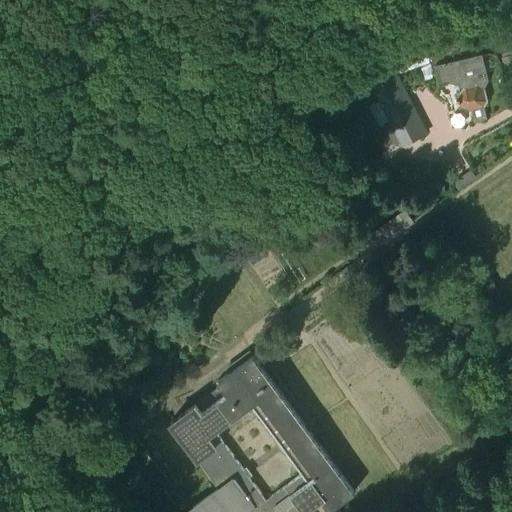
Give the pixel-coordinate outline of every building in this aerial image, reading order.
[(511,54),(502,58),(508,74),(511,72),(511,54)] [(458,84),(462,89),(458,94),(460,105),(473,108),(475,119),(486,117),(483,106),(487,100),(484,87),(487,79),(481,55),(435,66),(439,84),(449,82),(458,84)] [(394,76),(373,87),(402,145),(424,134),(394,76)] [(471,169),(453,182),(457,188),(475,175),(471,169)] [(404,208),(354,243),(363,255),(363,256),(414,221),(413,220),(404,208)] [(453,321),(448,333),(463,339),(468,326),(453,321)] [(306,511),(322,499),(329,509),(355,491),(254,353),(218,380),(221,384),(170,421),(219,488),(185,511),(306,511)]
